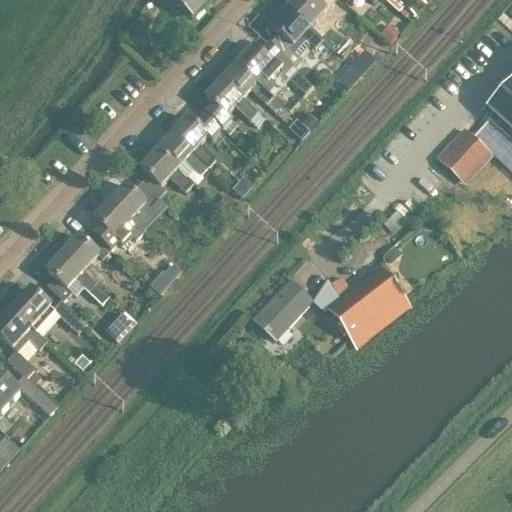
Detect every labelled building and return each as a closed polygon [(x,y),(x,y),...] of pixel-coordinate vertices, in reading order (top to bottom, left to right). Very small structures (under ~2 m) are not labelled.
[(211,0),(174,0),(174,1),(193,20),(211,0)] [(294,0),(288,7),(320,35),(327,27),(319,21),(333,6),(343,14),(350,7),(341,0),(333,0),(334,0),(333,0),(294,0)] [(386,0),(399,12),(404,6),(397,0),(386,0)] [(422,0),(414,0),(408,8),(417,16),(427,4),(422,0)] [(300,57),(311,45),(316,49),(324,40),(320,35),(288,7),(271,26),(280,34),(269,46),(297,71),(304,62),(300,57)] [(253,46),(237,64),(275,98),(282,90),(279,87),(287,78),(289,79),(297,71),(269,46),(261,54),(253,46)] [(349,79),(365,68),(358,57),(341,67),(349,79)] [(289,112),(274,98),(275,98),(237,64),(222,81),(243,100),(251,91),(267,106),(268,105),(283,119),(289,112)] [(214,105),(206,114),(224,130),(233,120),(229,116),(236,108),(251,123),(259,115),(243,100),(222,81),(206,98),(214,105)] [(511,81),(487,109),(511,131),(511,81)] [(259,115),(251,123),(257,128),(265,120),(259,115)] [(310,115),(302,125),(312,133),(320,124),(310,115)] [(188,117),(172,134),(209,168),(216,160),(201,146),(209,138),(218,146),(226,138),(205,117),(197,126),(188,117)] [(459,180),(473,165),(487,150),(466,131),(438,160),(459,180)] [(172,134),(157,151),(178,171),(186,162),(202,177),(209,168),(172,134)] [(149,176),(141,184),(159,200),(167,192),(163,187),(171,179),(187,193),(194,185),(185,176),(184,177),(178,171),(157,151),(141,169),(149,176)] [(244,178),(233,190),(243,199),(254,187),(244,178)] [(151,209),(158,202),(159,200),(141,184),(134,192),(126,185),(110,202),(144,234),(151,225),(139,214),(147,205),(151,209)] [(102,227),(94,235),(113,251),(120,242),(124,246),(132,237),(137,242),(144,234),(110,202),(94,219),(102,227)] [(79,236),(63,253),(91,279),(97,285),(98,284),(104,277),(92,265),(101,256),(105,259),(112,252),(113,251),(94,235),(86,243),(79,236)] [(395,247),(384,256),(392,265),(403,255),(395,247)] [(63,253),(47,271),(55,278),(47,287),(65,303),(73,294),(69,289),(77,281),(90,293),(105,307),(112,299),(97,285),(91,279),(63,253)] [(307,266),(313,281),(330,274),(323,259),(307,266)] [(174,265),(166,274),(174,282),(183,273),(174,265)] [(341,302),(329,311),(351,338),(353,341),(406,301),(382,270),(351,294),(340,280),(330,288),(341,302)] [(256,320),(278,341),(313,302),(291,282),(256,320)] [(30,289),(11,310),(41,337),(59,316),(73,330),(82,320),(65,303),(56,313),(51,309),(30,289)] [(11,310),(0,322),(0,337),(13,350),(14,349),(16,352),(19,354),(29,342),(40,352),(47,343),(41,337),(11,310)] [(7,362),(28,380),(37,370),(16,352),(7,362)] [(0,376),(0,417),(20,395),(0,376)] [(25,378),(17,387),(50,417),(58,408),(25,378)] [(8,439),(0,447),(0,465),(4,469),(20,451),(8,439)]
